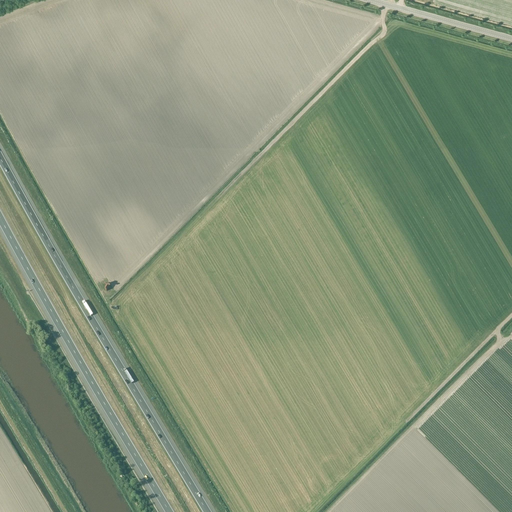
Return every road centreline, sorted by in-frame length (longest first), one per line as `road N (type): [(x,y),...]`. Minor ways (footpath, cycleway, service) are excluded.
road 1 (motorway): [(206,511),(0,157)]
road 2 (track): [(386,4),(359,42),(117,283)]
road 3 (motorway): [(0,218),(168,511)]
road 4 (track): [(511,314),(498,327),(496,344),(327,511)]
road 5 (tertiary): [(511,39),(369,0)]
